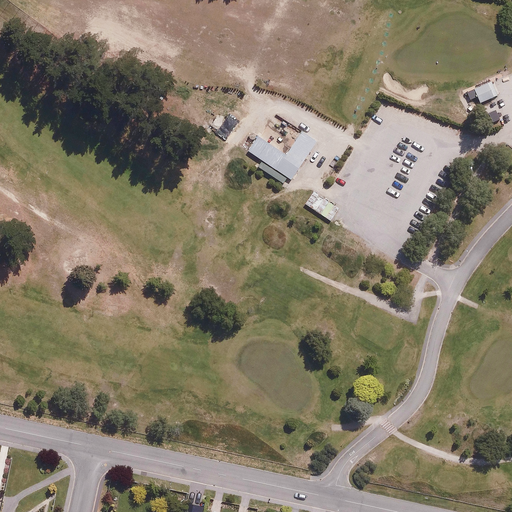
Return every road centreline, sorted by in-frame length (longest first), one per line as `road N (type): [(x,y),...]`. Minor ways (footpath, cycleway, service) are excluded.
road 1 (residential): [(333,497),(344,464),(420,392),(447,302),(511,214)]
road 2 (residential): [(333,497),(93,447)]
